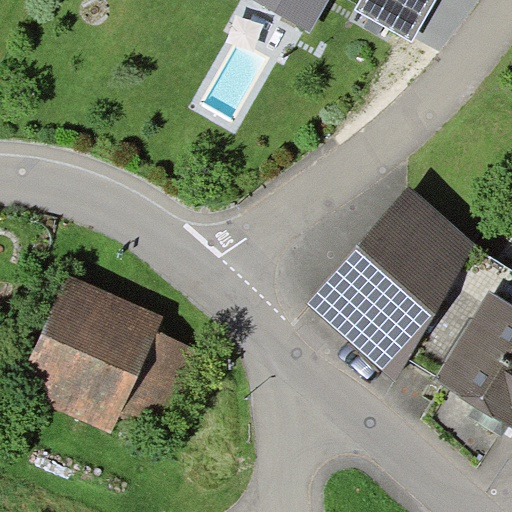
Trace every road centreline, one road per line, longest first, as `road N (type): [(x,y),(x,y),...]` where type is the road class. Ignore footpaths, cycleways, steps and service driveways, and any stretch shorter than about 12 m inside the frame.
road 1 (unclassified): [(253,296),(501,0)]
road 2 (residential): [(253,296),(487,511)]
road 3 (residential): [(253,296),(147,221),(53,182),(0,182)]
road 4 (residential): [(288,511),(253,296)]
